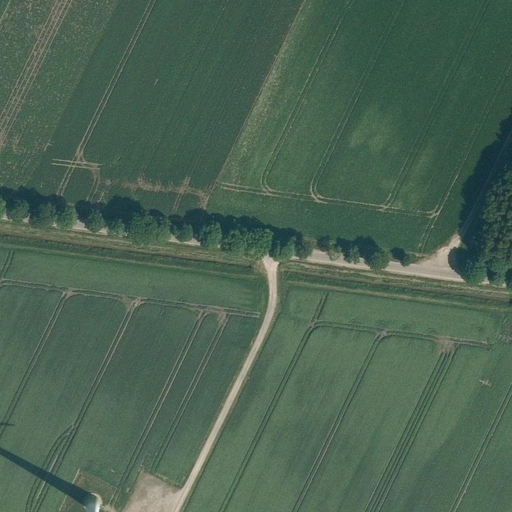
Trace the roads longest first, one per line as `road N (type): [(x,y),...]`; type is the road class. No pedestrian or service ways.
road 1 (unclassified): [(0,214),(511,278)]
road 2 (track): [(264,246),(271,306),(178,511)]
road 3 (track): [(511,131),(466,226),(435,268)]
